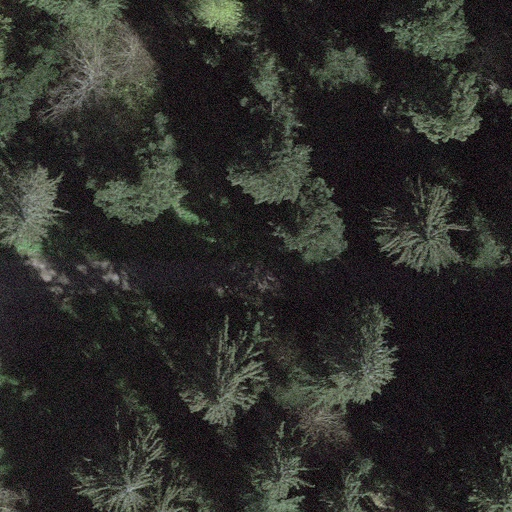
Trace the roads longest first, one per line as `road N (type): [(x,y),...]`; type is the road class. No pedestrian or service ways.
road 1 (track): [(0,276),(105,294),(263,284),(511,293)]
road 2 (track): [(105,294),(197,511)]
